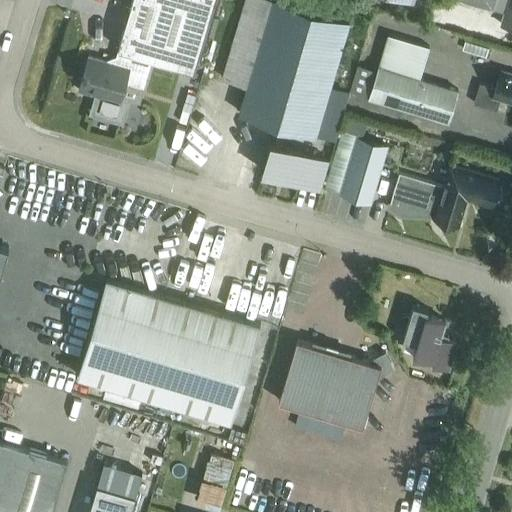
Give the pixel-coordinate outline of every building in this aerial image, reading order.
[(90,93),(91,91),(99,93),(93,112),(120,120),(126,101),(120,99),(125,82),(144,87),(152,58),(194,70),(214,0),(131,0),(118,47),(122,49),(118,64),(89,55),(79,90),(90,93)] [(316,134),(350,20),(280,0),(245,0),(222,76),(247,84),(239,111),(316,134)] [(511,26),(511,0),(467,0),(504,11),(500,23),(511,26)] [(420,78),(429,46),(388,33),(377,70),(357,64),(349,90),(369,96),(449,121),(458,90),(420,78)] [(511,101),(511,72),(501,69),(496,87),(480,82),(474,103),(497,110),(501,98),(511,101)] [(349,115),(346,126),(366,133),(370,121),(349,115)] [(371,202),(388,144),(357,135),(340,193),(371,202)] [(272,140),(263,169),(321,187),(331,158),(272,140)] [(498,184),(500,177),(450,163),(443,184),(400,171),(390,205),(401,212),(435,214),(434,217),(440,218),(439,221),(441,224),(449,227),(452,225),(453,222),(459,224),(467,198),(492,205),(494,198),(497,199),(500,197),(502,189),(501,185),(498,184)] [(0,273),(8,245),(0,242),(0,273)] [(231,420),(260,323),(106,277),(77,374),(231,420)] [(448,369),(456,342),(448,340),(449,336),(441,334),(445,319),(427,314),(428,308),(414,303),(403,338),(417,341),(413,353),(434,359),(432,364),(448,369)] [(368,359),(297,338),(279,400),(363,425),(377,377),(395,367),(385,350),(368,359)] [(0,511),(51,511),(68,458),(9,441),(0,438),(0,511)] [(129,511),(135,494),(97,482),(88,511),(129,511)]
